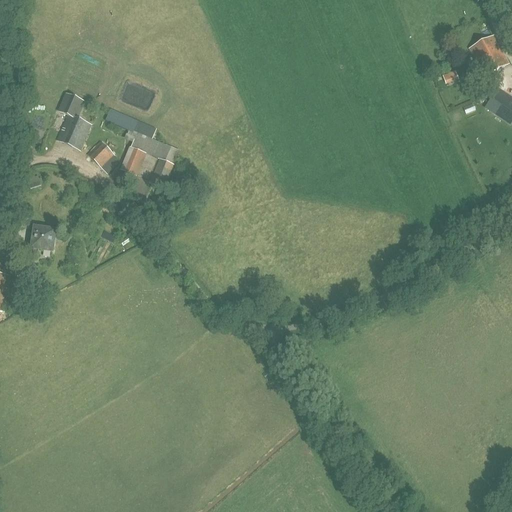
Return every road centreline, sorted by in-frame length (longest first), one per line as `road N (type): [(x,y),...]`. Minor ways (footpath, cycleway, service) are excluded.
road 1 (track): [(244,326),(215,311),(122,202),(74,169),(31,161),(0,200)]
road 2 (unclassified): [(511,230),(356,314),(300,328),(244,326)]
